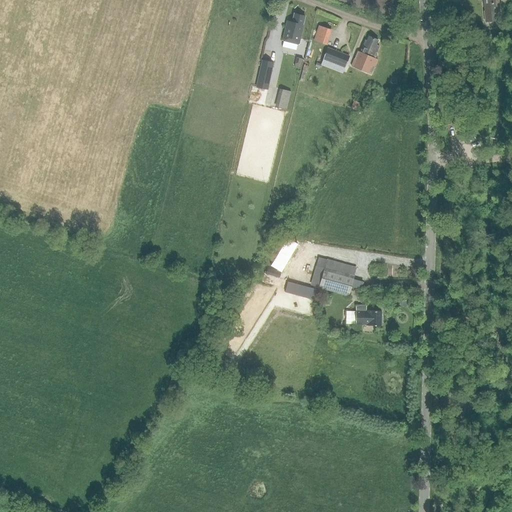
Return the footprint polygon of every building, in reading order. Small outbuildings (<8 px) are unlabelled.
[(500,20),(497,0),(483,0),(485,11),(484,11),(485,22),(500,20)] [(302,26),(304,17),(294,14),(292,23),(287,22),(282,41),(298,45),(303,26),(302,26)] [(320,25),(317,40),(332,43),(334,27),(320,25)] [(375,57),(376,54),(376,53),(379,47),(376,45),(378,41),(368,36),(366,41),(365,40),(359,54),(357,53),(351,66),(371,75),(377,60),(374,58),(375,57)] [(327,47),(323,59),(331,62),(341,66),(345,67),(350,56),(327,47)] [(274,63),(262,61),(256,88),(268,91),(274,63)] [(288,108),(293,89),(283,87),(279,106),(288,108)] [(327,260),(318,257),(310,285),(348,296),(354,275),(324,267),(327,260)] [(281,271),(268,268),(266,274),(280,277),(281,271)] [(356,304),(356,311),(355,324),(365,325),(381,326),(381,310),(366,310),(366,305),(356,304)]
